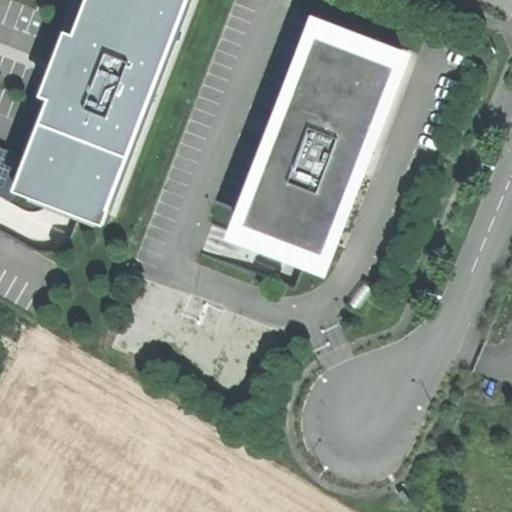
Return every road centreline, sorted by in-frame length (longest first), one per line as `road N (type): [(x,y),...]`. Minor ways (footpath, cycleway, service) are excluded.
road 1 (unclassified): [(442,341),(414,361),(348,383),(325,407),(331,444),(367,458),(389,445),(424,383)]
road 2 (unclassified): [(511,172),(442,341)]
